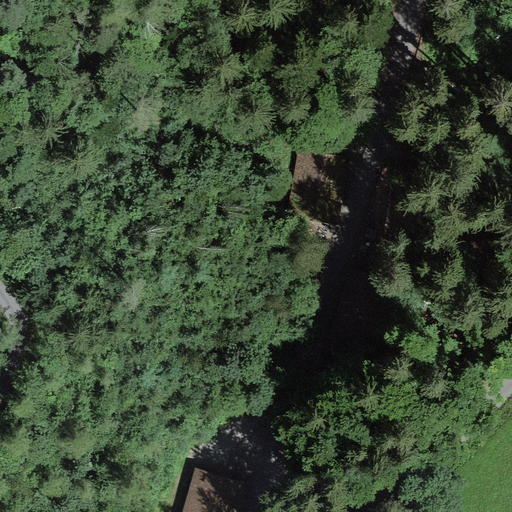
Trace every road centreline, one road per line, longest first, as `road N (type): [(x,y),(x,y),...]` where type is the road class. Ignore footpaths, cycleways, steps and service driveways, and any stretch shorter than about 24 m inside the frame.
road 1 (unclassified): [(409,0),(409,26),(276,472)]
road 2 (unclassified): [(276,472),(382,490),(471,428),(511,381)]
